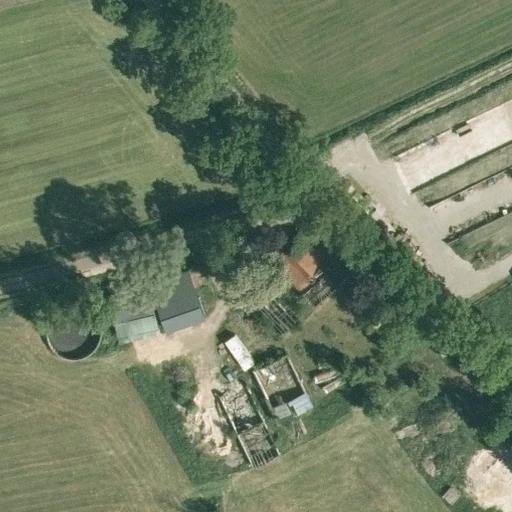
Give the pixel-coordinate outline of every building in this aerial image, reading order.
[(325,253),(303,230),(271,260),(280,269),(270,279),(268,277),(242,302),(276,338),(302,313),(284,293),(294,283),(303,294),(302,295),(314,307),(348,274),(326,251),(325,253)] [(105,331),(105,330),(105,325),(103,321),(100,316),(97,312),(94,309),(89,307),(83,306),(78,306),(70,308),(65,311),(62,314),(58,321),(56,326),(56,331),(58,339),(60,344),(63,347),(67,350),(70,352),(74,354),(79,355),(84,354),(88,353),(93,351),(97,348),(100,345),(103,340),(104,336),(105,331)] [(276,422),(314,404),(288,352),(251,370),(276,422)] [(252,467),(281,452),(247,382),(218,396),(252,467)] [(340,422),(352,468),(377,461),(364,415),(340,422)]
